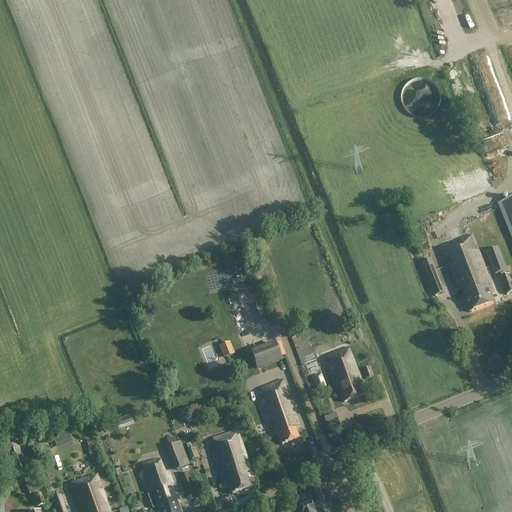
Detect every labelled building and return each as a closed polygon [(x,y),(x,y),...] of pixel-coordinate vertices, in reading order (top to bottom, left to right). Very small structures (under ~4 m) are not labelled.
[(436,87),(427,80),(417,79),(407,83),(401,92),(399,102),(403,112),(412,118),(422,119),(432,115),(438,107),(440,96),(436,87)] [(511,200),(499,205),(511,237),(511,200)] [(453,243),(441,248),(445,257),(449,256),(452,263),(448,265),(458,291),(463,289),(467,300),(466,301),(470,313),(494,303),(490,292),(493,290),(472,236),(461,240),(463,245),(454,248),(453,243)] [(486,253),(495,276),(507,271),(498,249),(486,253)] [(427,269),(434,283),(439,280),(432,267),(427,269)] [(511,282),(509,275),(500,279),(507,296),(511,293),(511,282)] [(431,286),(435,297),(445,293),(440,282),(431,286)] [(241,352),(252,348),(250,343),(239,347),(241,352)] [(273,343),(249,352),(255,369),(279,360),(273,343)] [(330,367),(327,368),(333,384),(336,383),(344,403),(362,396),(357,385),(361,383),(348,349),(327,357),(330,367)] [(362,370),(366,380),(372,378),(369,368),(362,370)] [(263,400),(260,401),(268,422),(271,420),(274,427),(270,429),(272,435),(276,433),(280,445),(297,439),(293,428),(298,426),(281,380),(259,388),(263,400)] [(211,450),(217,467),(220,466),(223,474),(219,475),(222,485),(227,483),(231,494),(250,488),(244,472),(250,470),(237,430),(212,439),(215,449),(211,450)] [(4,446),(16,476),(28,471),(16,442),(4,446)] [(0,448),(0,480),(1,482),(12,478),(1,448),(0,448)] [(146,472),(141,474),(153,508),(155,507),(156,511),(157,511),(160,511),(159,511),(181,511),(178,501),(180,500),(178,495),(174,496),(171,489),(175,487),(169,472),(165,473),(160,459),(143,465),(146,472)] [(17,480),(19,488),(26,485),(30,495),(38,491),(31,472),(22,475),(23,478),(17,480)] [(109,511),(96,474),(70,484),(80,511),(109,511)] [(180,476),(186,493),(192,491),(186,474),(180,476)] [(51,499),(56,511),(65,511),(60,496),(51,499)] [(319,511),(318,508),(316,509),(314,503),(296,510),(296,511),(319,511)]
